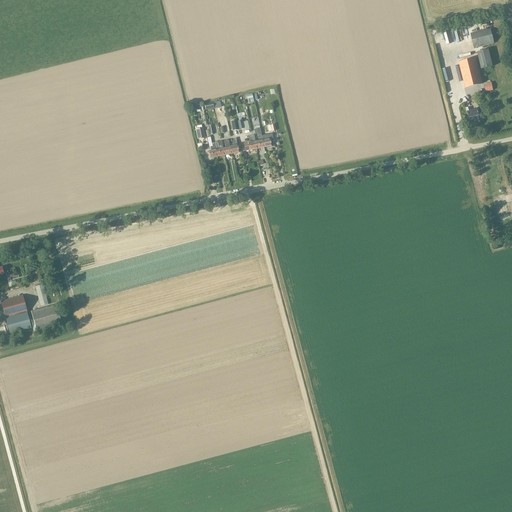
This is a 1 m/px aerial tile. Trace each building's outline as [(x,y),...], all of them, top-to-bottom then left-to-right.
[(474,48),(494,43),(490,28),(470,33),(474,48)] [(443,46),(451,44),(448,31),(435,34),(437,42),(442,40),(443,46)] [(477,52),(481,69),(492,66),(488,49),(477,52)] [(465,87),(482,83),(475,58),(458,62),(465,87)] [(468,118),(478,115),(477,109),(470,111),(469,107),(466,108),(467,112),(466,112),(468,118)] [(242,121),(241,120),(237,121),(239,128),(243,128),(243,130),(248,129),(247,120),(242,121)] [(262,139),(260,131),(260,128),(254,129),(255,133),(257,133),(258,140),(255,141),(256,148),(263,147),(262,139)] [(262,139),(263,147),(271,146),(269,138),(273,138),(272,132),(266,133),(267,139),(262,139)] [(256,148),(255,141),(254,134),(251,135),(252,141),(247,142),(243,143),(245,151),(249,150),(256,148)] [(229,146),(231,153),(238,152),(235,138),(233,138),(233,142),(232,142),(233,145),(229,146)] [(229,146),(228,139),(225,140),(227,146),(223,147),(221,141),(224,155),(231,153),(229,146)] [(217,156),(224,155),(221,141),(217,142),(219,148),(215,149),(217,156)] [(217,156),(215,149),(214,142),(211,143),(212,146),(210,146),(210,150),(208,150),(209,158),(217,156)] [(511,220),(508,209),(496,212),(500,224),(511,220)] [(40,306),(48,304),(43,285),(40,285),(39,282),(34,283),(40,306)] [(26,311),(22,295),(1,301),(5,317),(10,334),(31,328),(26,311)] [(30,311),(36,331),(61,324),(56,304),(30,311)]
